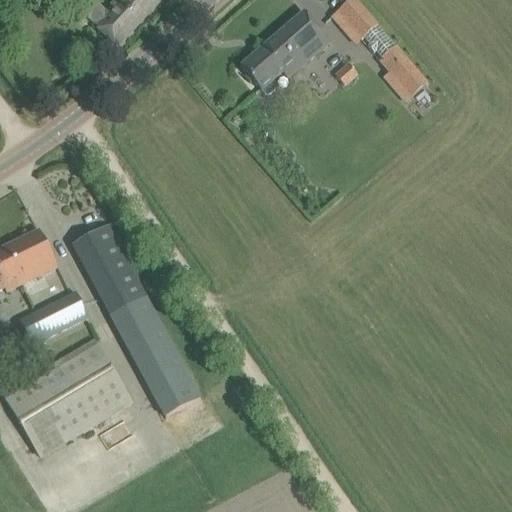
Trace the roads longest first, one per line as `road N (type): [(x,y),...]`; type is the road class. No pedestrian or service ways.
road 1 (track): [(348,511),(74,116)]
road 2 (tertiary): [(0,167),(74,116),(209,0)]
